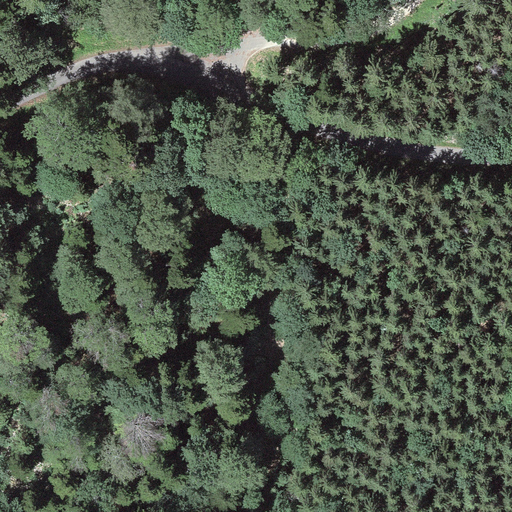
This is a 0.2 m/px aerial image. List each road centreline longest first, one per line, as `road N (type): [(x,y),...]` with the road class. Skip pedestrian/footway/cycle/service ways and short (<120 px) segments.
road 1 (track): [(0,103),(95,65),(126,61),(193,72),(352,138),(437,155),(511,153)]
road 2 (track): [(193,72),(258,40),(312,42),(366,29),(416,0)]
